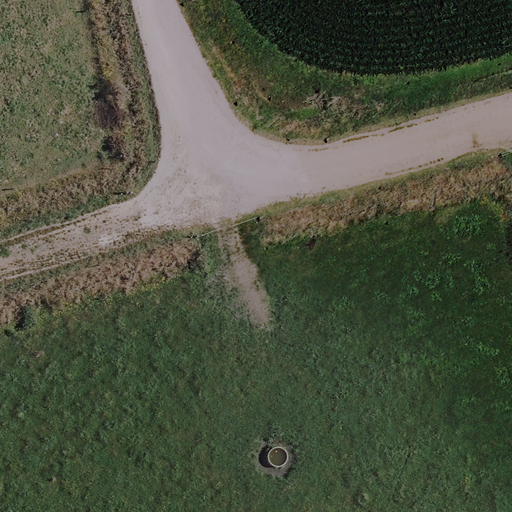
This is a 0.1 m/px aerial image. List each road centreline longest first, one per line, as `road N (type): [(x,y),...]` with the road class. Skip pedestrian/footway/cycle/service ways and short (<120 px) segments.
road 1 (track): [(0,243),(511,110)]
road 2 (track): [(159,0),(208,188)]
